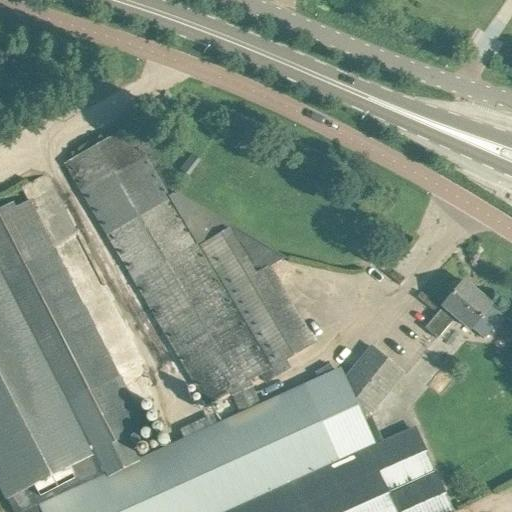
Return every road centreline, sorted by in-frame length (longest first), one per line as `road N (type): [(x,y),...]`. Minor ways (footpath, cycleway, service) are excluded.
road 1 (unclassified): [(511,230),(274,101),(162,55),(0,6)]
road 2 (unclassified): [(233,0),(511,100)]
road 3 (secondary): [(368,97),(118,0)]
road 4 (secondary): [(368,97),(392,117),(511,170)]
road 5 (secondary): [(511,141),(399,100),(368,97)]
